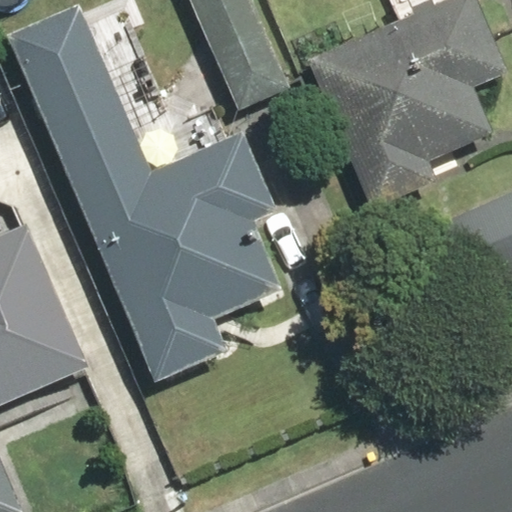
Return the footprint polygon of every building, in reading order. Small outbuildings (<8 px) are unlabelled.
[(153,390),(225,361),(213,327),(280,302),(261,250),(225,259),(271,213),(244,142),(147,179),(71,0),(62,0),(2,25),(153,390)] [(253,0),(184,0),(237,123),(296,99),(253,0)] [(471,0),(463,0),(309,68),(371,214),(436,187),(427,165),(489,139),(469,93),(504,78),(471,0)] [(511,197),(429,233),(461,308),(511,285),(511,197)] [(0,416),(90,377),(43,269),(29,234),(0,246),(0,416)] [(17,511),(0,470),(0,511),(17,511)]
